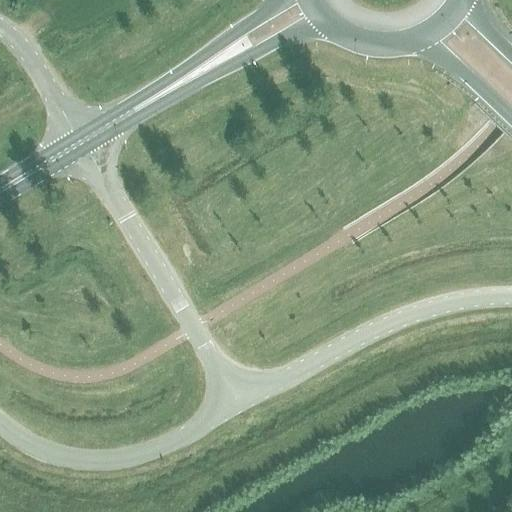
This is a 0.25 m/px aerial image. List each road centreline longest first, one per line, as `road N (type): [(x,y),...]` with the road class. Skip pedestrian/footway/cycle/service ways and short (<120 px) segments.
road 1 (unclassified): [(80,143),(238,403)]
road 2 (unclassified): [(238,403),(402,319),(511,296)]
road 3 (unclassified): [(0,425),(47,452),(115,459),(173,440),(238,403)]
road 4 (primary): [(159,96),(329,23)]
road 5 (primary): [(279,0),(159,96)]
road 6 (unclassified): [(0,27),(30,57),(80,143)]
